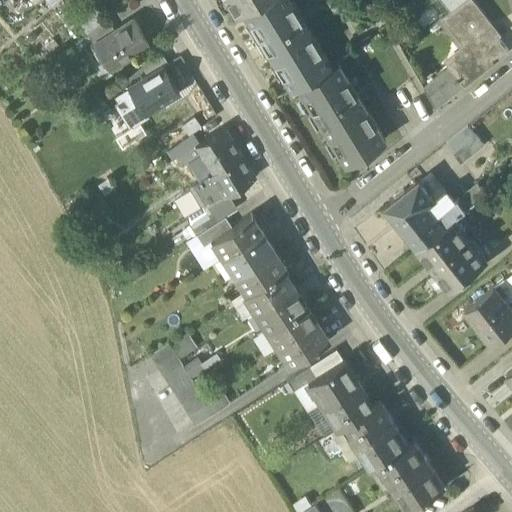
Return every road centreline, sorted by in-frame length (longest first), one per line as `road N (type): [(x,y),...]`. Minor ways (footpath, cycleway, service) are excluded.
road 1 (tertiary): [(318,228),(359,295),(505,477)]
road 2 (tertiary): [(176,0),(318,228)]
road 3 (residential): [(318,228),(511,74)]
